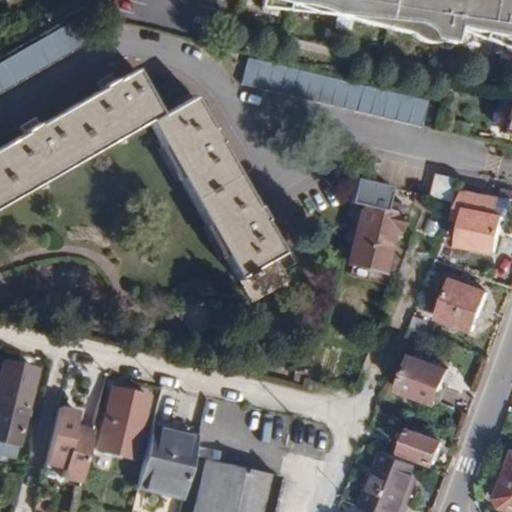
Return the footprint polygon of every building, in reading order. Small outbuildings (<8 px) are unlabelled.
[(511,0),(419,0),(417,0),(258,0),(258,7),(297,12),(300,8),(367,24),(451,45),(455,27),(511,50),(511,0)] [(0,93),(90,41),(78,18),(0,63),(0,93)] [(420,120),(424,103),(245,59),(240,85),(418,128),(420,120)] [(0,147),(0,206),(40,184),(72,166),(117,140),(137,129),(146,124),(159,147),(177,179),(204,226),(223,258),(236,281),(238,281),(251,301),(286,281),(275,259),(281,255),(257,215),(214,138),(191,98),(158,116),(132,72),(114,83),(35,128),(0,147)] [(511,100),(510,100),(503,136),(511,137),(511,100)] [(453,200),(458,180),(436,176),(433,196),(453,200)] [(495,215),(499,199),(459,193),(456,203),(450,220),(462,223),(458,245),(495,252),(502,217),(495,215)] [(382,271),(391,236),(393,230),(399,231),(403,216),(359,206),(346,263),(382,271)] [(486,291),(450,278),(435,319),(471,332),(486,291)] [(406,335),(420,339),(426,322),(413,318),(406,335)] [(435,405),(448,369),(410,355),(397,391),(435,405)] [(13,459),(34,371),(2,363),(0,369),(0,459),(1,456),(13,459)] [(132,461),(147,397),(109,389),(94,452),(132,461)] [(78,484),(90,433),(72,429),(75,414),(57,410),(43,466),(61,470),(59,480),(78,484)] [(135,490),(181,500),(196,438),(150,428),(135,490)] [(433,464),(442,441),(408,428),(400,451),(433,464)] [(371,511),(402,511),(421,466),(382,452),(359,508),(371,511)] [(502,507),(511,511),(511,459),(498,498),(502,507)] [(189,511),(269,511),(277,478),(202,461),(189,511)]
